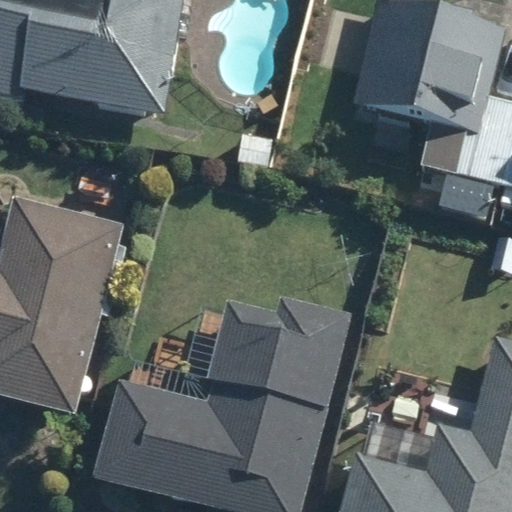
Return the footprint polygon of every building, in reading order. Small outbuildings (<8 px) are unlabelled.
[(0,0),(0,106),(181,126),(194,0),(0,0)] [(511,33),(511,18),(424,0),(388,0),(366,109),(442,124),(432,174),(454,178),(448,207),(503,218),(506,202),(511,202),(511,109),(497,107),(511,33)] [(12,249),(0,246),(0,407),(89,426),(132,226),(22,202),(12,249)] [(312,511),(354,322),(245,298),(221,407),(124,386),(101,491),(195,511),(312,511)] [(511,511),(511,343),(505,342),(484,443),(449,436),(439,484),(350,465),(340,511),(511,511)]
